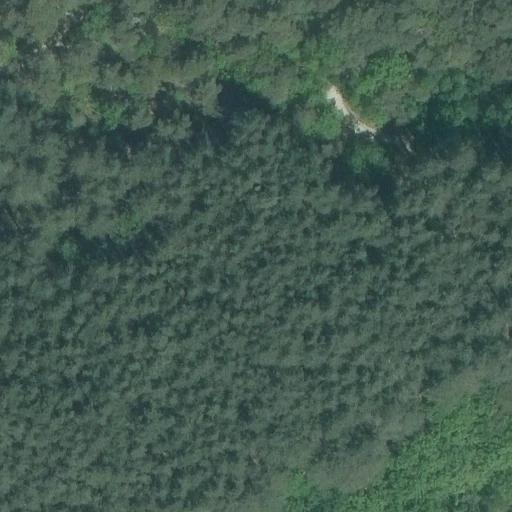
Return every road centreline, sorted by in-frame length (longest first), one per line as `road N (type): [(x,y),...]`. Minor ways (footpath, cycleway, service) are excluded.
road 1 (unknown): [(406,143),(325,106),(220,92),(106,48),(0,57)]
road 2 (unknown): [(511,309),(451,236),(406,143)]
road 3 (unknown): [(282,102),(392,62),(453,70)]
road 4 (unknown): [(511,42),(453,70),(406,143)]
